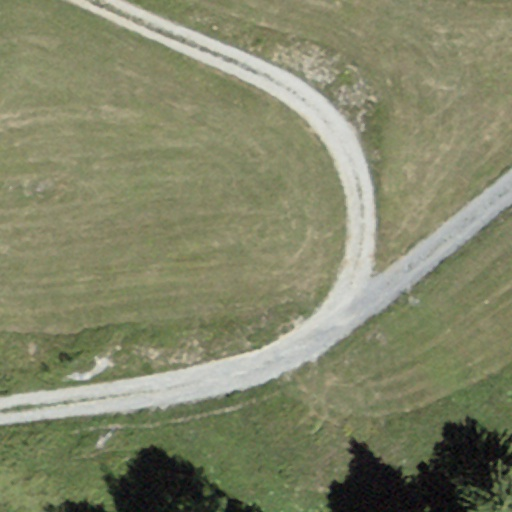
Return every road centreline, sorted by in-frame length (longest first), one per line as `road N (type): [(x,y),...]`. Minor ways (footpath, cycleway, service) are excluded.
road 1 (track): [(511,182),(333,331),(244,378),(0,413)]
road 2 (track): [(66,0),(255,80),(315,117),(343,166),(351,228),(333,331)]
